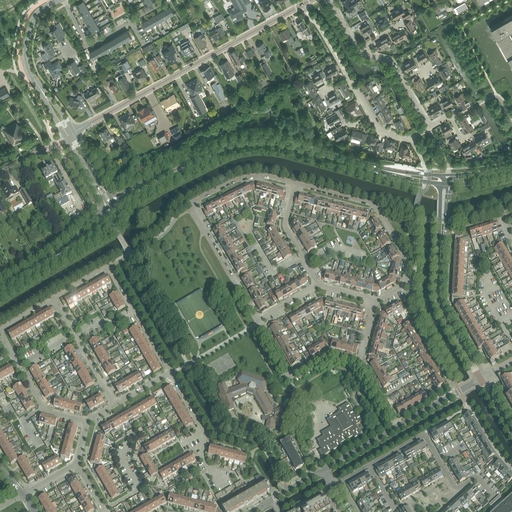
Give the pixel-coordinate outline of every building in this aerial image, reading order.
[(229,12),(233,19),(233,18),(236,16),(238,21),(244,18),(242,15),(243,15),(242,14),(241,13),(243,12),(243,13),(247,11),(243,4),(245,3),(246,5),(251,2),(250,1),(249,0),(231,0),(232,1),(233,3),(235,7),(234,7),(232,9),(232,8),(232,9),(232,10),(232,11),(229,12)] [(269,6),(272,4),(270,0),(263,0),(259,3),(264,11),(270,8),(269,6)] [(351,10),(354,8),(353,6),(358,4),(356,0),(350,0),(349,0),(339,0),(340,0),(342,4),(343,4),(344,6),(343,6),(346,12),(347,11),(347,12),(350,10),(351,10)] [(76,5),(79,10),(86,5),(83,1),(76,5)] [(467,8),(464,2),(454,9),(457,14),(467,8)] [(81,14),(89,10),(86,5),(79,10),(81,14)] [(165,9),(169,16),(174,14),(170,6),(165,9)] [(401,7),(392,13),(395,19),(402,15),(404,18),(410,15),(408,11),(404,13),(401,7)] [(169,16),(165,9),(161,12),(165,19),(169,16)] [(89,10),(81,14),(84,19),(91,15),(89,10)] [(438,14),(437,14),(440,18),(448,14),(445,10),(441,12),(438,14)] [(165,19),(161,12),(156,14),(160,22),(165,19)] [(383,17),(376,21),(380,28),(389,23),(386,19),(389,17),(386,12),(381,14),(383,17)] [(160,22),(156,14),(151,17),(155,24),(160,22)] [(220,14),(214,18),(217,23),(223,20),(220,14)] [(87,24),(94,20),(91,15),(84,19),(87,24)] [(412,15),(405,19),(407,22),(405,23),(407,27),(410,33),(416,29),(414,24),(413,25),(410,20),(414,18),(412,15)] [(511,16),(491,28),(511,65),(511,16)] [(155,24),(151,17),(146,20),(151,27),(155,24)] [(94,20),(87,24),(89,28),(97,24),(94,20)] [(151,27),(146,20),(142,22),(146,30),(151,27)] [(305,33),(309,39),(312,37),(307,27),(306,28),(302,21),(297,24),(299,28),(298,28),(300,32),(301,31),(303,34),(305,33)] [(374,27),(371,22),(361,27),(366,35),(370,32),(370,31),(372,30),(371,29),(374,27)] [(63,38),(60,34),(64,32),(59,23),(55,25),(57,28),(53,31),(54,31),(51,33),(56,42),(63,38)] [(187,23),(179,28),(183,35),(191,30),(187,23)] [(212,37),(215,41),(220,38),(220,37),(225,34),(219,23),(215,25),(217,28),(210,33),(212,37)] [(97,24),(89,28),(92,33),(100,29),(97,24)] [(279,34),(283,41),(288,38),(291,44),(295,41),(291,36),(286,29),(281,32),(281,33),(279,34)] [(397,34),(391,37),(395,44),(404,38),(405,39),(408,37),(404,30),(397,34)] [(122,33),(127,41),(131,38),(127,31),(122,33)] [(127,41),(122,33),(118,36),(122,43),(127,41)] [(194,38),(200,48),(206,44),(204,39),(205,38),(203,34),(194,38)] [(122,43),(118,36),(113,39),(117,46),(122,43)] [(380,44),(377,46),(380,51),(383,49),(382,47),(386,44),(387,45),(392,43),(388,36),(382,39),(382,40),(379,42),(380,44)] [(117,46),(113,39),(108,41),(112,49),(117,46)] [(112,49),(108,41),(104,44),(108,52),(112,49)] [(180,47),(185,56),(186,56),(189,54),(191,53),(194,51),(195,51),(195,50),(194,51),(189,41),(187,42),(187,41),(181,44),(182,46),(180,47)] [(43,47),(46,52),(41,55),(45,62),(54,57),(52,53),(54,52),(49,43),(43,47)] [(258,46),(256,47),(257,47),(258,50),(257,51),(259,54),(260,54),(262,58),(265,57),(266,57),(271,54),(268,49),(267,50),(263,43),(261,44),(260,43),(258,45),(259,45),(258,46)] [(108,52),(104,44),(99,47),(103,54),(108,52)] [(152,44),(142,49),(144,53),(153,47),(152,44)] [(168,51),(164,53),(166,57),(165,58),(169,64),(176,60),(173,54),(176,52),(172,45),(167,48),(168,51)] [(103,54),(99,47),(94,50),(98,57),(103,54)] [(252,49),(246,52),(249,58),(255,55),(252,49)] [(98,57),(94,50),(89,52),(94,60),(98,57)] [(438,55),(435,50),(428,54),(431,60),(432,60),(434,64),(435,63),(437,66),(442,62),(440,60),(439,60),(437,56),(438,55)] [(229,54),(235,65),(237,64),(238,65),(245,61),(243,57),(239,58),(235,51),(229,54)] [(416,56),(414,58),(417,63),(420,62),(423,61),(428,59),(423,51),(416,56)] [(155,58),(149,62),(151,65),(150,65),(155,72),(161,69),(159,66),(160,66),(155,58)] [(416,66),(412,59),(402,65),(406,72),(411,69),(416,66)] [(50,61),(43,65),(46,70),(49,68),(54,78),(61,74),(58,70),(62,68),(58,62),(52,65),(50,61)] [(122,64),(124,68),(127,72),(132,69),(127,61),(122,64)] [(220,65),(225,74),(224,74),(227,79),(234,74),(227,61),(220,65)] [(68,65),(73,74),(82,69),(83,72),(86,71),(83,65),(78,67),(74,62),(68,65)] [(266,62),(261,65),(267,75),(271,73),(266,62)] [(448,68),(445,63),(438,68),(440,70),(439,71),(440,73),(440,74),(442,79),(450,74),(447,69),(448,68)] [(339,72),(334,65),(324,71),(328,78),(334,74),(334,75),(339,72)] [(202,72),(206,80),(215,76),(210,67),(204,70),(202,71),(202,72)] [(138,82),(144,78),(143,78),(146,76),(142,69),(133,74),(138,82)] [(319,73),(312,77),(316,85),(321,82),(320,81),(323,80),(322,78),(325,77),(322,72),(319,73)] [(122,74),(116,78),(118,81),(118,80),(124,90),(130,86),(125,77),(124,77),(122,74)] [(236,77),(240,83),(242,86),(245,85),(239,75),(236,77)] [(418,79),(416,76),(411,79),(412,82),(414,81),(416,86),(415,87),(418,91),(425,87),(421,82),(419,78),(418,79)] [(432,79),(427,82),(431,89),(441,83),(437,76),(432,78),(432,79)] [(104,85),(106,88),(109,86),(114,94),(115,93),(116,93),(118,92),(118,91),(119,90),(113,79),(107,82),(105,78),(101,80),(104,85)] [(187,85),(193,97),(191,98),(200,114),(207,111),(197,94),(203,91),(201,88),(202,87),(197,79),(187,85)] [(374,86),(371,81),(364,85),(367,91),(368,91),(370,94),(369,95),(371,98),(378,94),(376,91),(375,92),(372,87),(374,86)] [(316,91),(310,82),(304,85),(306,90),(308,90),(310,94),(309,95),(311,98),(316,95),(314,92),(316,91)] [(350,94),(343,82),(336,86),(338,88),(339,88),(341,92),(340,93),(343,98),(350,94)] [(215,83),(211,85),(220,101),(224,98),(215,83)] [(82,94),(85,99),(87,98),(88,100),(99,94),(96,87),(92,90),(91,89),(88,91),(88,92),(84,94),(84,93),(82,94)] [(0,90),(0,100),(10,95),(5,88),(0,90)] [(329,99),(326,101),(329,106),(332,104),(332,105),(339,100),(335,93),(331,96),(328,98),(329,99)] [(464,99),(461,94),(455,98),(458,103),(462,110),(470,105),(468,102),(466,104),(463,99),(464,99)] [(70,98),(69,102),(73,104),(72,108),(77,110),(79,105),(81,106),(81,103),(84,102),(85,101),(82,96),(78,95),(78,97),(75,99),(70,98)] [(174,95),(161,103),(164,107),(166,106),(168,111),(180,105),(174,95)] [(386,106),(380,95),(372,100),(375,104),(376,104),(379,110),(386,106)] [(321,99),(319,96),(311,101),(313,104),(315,103),(317,107),(316,107),(319,112),(326,108),(323,103),(322,103),(320,100),(321,99)] [(442,102),(439,104),(442,109),(445,107),(446,108),(448,107),(449,107),(453,105),(449,97),(442,101),(442,102)] [(361,112),(356,102),(344,109),(350,111),(352,115),(357,112),(359,113),(361,112)] [(437,114),(442,110),(438,104),(428,109),(432,117),(437,114)] [(140,112),(139,112),(140,115),(139,116),(142,121),(143,120),(143,121),(144,121),(144,122),(146,125),(157,119),(156,115),(153,111),(152,111),(149,107),(144,110),(143,108),(139,110),(140,112)] [(380,112),(381,114),(383,117),(382,117),(385,122),(393,118),(388,110),(387,108),(380,112)] [(339,110),(338,110),(335,111),(336,113),(326,119),(329,123),(329,122),(331,125),(340,120),(338,117),(341,115),(340,112),(339,110)] [(119,119),(126,131),(133,127),(132,125),(135,123),(132,117),(131,117),(129,113),(119,119)] [(399,116),(394,119),(396,122),(394,123),(396,126),(395,126),(398,131),(405,126),(401,119),(399,116)] [(465,117),(458,121),(462,126),(466,132),(473,128),(471,126),(469,127),(467,122),(468,121),(465,117)] [(3,131),(12,147),(27,138),(20,126),(19,126),(17,122),(3,131)] [(444,135),(446,138),(451,135),(449,132),(450,132),(449,131),(452,130),(448,123),(441,127),(445,135),(444,135)] [(339,131),(337,128),(331,131),(333,135),(334,135),(336,138),(338,141),(348,135),(344,128),(339,131)] [(100,133),(105,142),(108,140),(109,143),(112,142),(110,138),(112,137),(107,129),(105,130),(104,130),(102,131),(102,132),(100,133)] [(181,131),(173,135),(176,140),(183,135),(181,131)] [(351,137),(352,138),(351,140),(360,142),(363,143),(366,134),(353,131),(352,135),(351,137)] [(487,132),(485,133),(484,131),(479,134),(480,135),(474,138),(478,145),(488,139),(488,137),(489,136),(487,132)] [(165,132),(158,136),(157,137),(161,144),(169,139),(165,132)] [(119,135),(116,136),(114,138),(117,145),(123,141),(119,135)] [(373,145),(372,147),(379,149),(380,142),(378,142),(379,138),(369,135),(367,143),(373,145)] [(447,140),(453,150),(460,146),(457,141),(455,139),(453,140),(452,137),(447,140)] [(381,142),(380,149),(381,149),(383,149),(383,148),(393,150),(395,142),(385,140),(384,143),(381,142)] [(461,148),(465,155),(470,152),(470,151),(477,147),(474,142),(467,146),(467,145),(461,148)] [(406,157),(406,156),(409,157),(410,152),(407,151),(408,148),(402,146),(400,152),(397,151),(396,157),(399,158),(399,155),(406,157)] [(57,185),(63,181),(60,176),(59,176),(57,173),(58,173),(57,173),(53,165),(48,168),(47,169),(42,171),(42,172),(46,179),(48,182),(48,183),(49,182),(54,180),(57,185)] [(63,181),(57,185),(56,185),(57,185),(61,193),(53,198),(55,201),(63,197),(64,197),(71,193),(71,192),(69,188),(69,187),(68,188),(67,186),(68,185),(67,185),(65,181),(64,180),(64,181),(63,181)] [(254,190),(253,183),(249,185),(248,184),(243,187),(247,195),(250,194),(249,193),(254,190)] [(258,183),(258,184),(253,183),(254,190),(259,192),(259,193),(261,194),(263,185),(258,183)] [(2,188),(8,199),(9,199),(9,200),(10,200),(12,198),(13,198),(12,197),(15,195),(19,192),(16,187),(12,189),(9,184),(2,188)] [(264,193),(267,194),(269,186),(263,185),(261,194),(260,196),(263,197),(264,193)] [(247,195),(243,187),(238,189),(242,196),(244,195),(246,198),(249,197),(247,195)] [(274,196),(277,196),(279,189),(274,188),(271,199),(273,200),(274,196)] [(24,189),(20,191),(28,205),(32,203),(24,189)] [(239,197),(242,196),(238,189),(234,192),(239,202),(241,201),(239,197)] [(280,197),(279,198),(279,200),(285,202),(286,194),(284,193),(284,191),(279,189),(277,196),(280,197)] [(237,203),(239,202),(234,192),(229,194),(232,201),(235,200),(237,203)] [(230,202),(232,201),(229,194),(224,197),(229,207),(231,206),(230,202)] [(305,196),(300,195),(299,198),(296,197),(294,204),(300,206),(301,203),(303,203),(305,196)] [(224,197),(219,199),(222,206),(225,205),(227,208),(229,207),(224,197)] [(316,199),(311,198),(308,209),(310,209),(311,205),(314,206),(316,199)] [(220,207),(222,206),(219,199),(214,202),(219,212),(222,211),(220,207)] [(326,202),(325,201),(325,200),(321,199),(321,200),(318,211),(321,212),(322,208),(324,209),(326,202)] [(217,213),(219,212),(214,202),(209,204),(213,211),(215,209),(217,213)] [(331,215),(332,213),(334,214),(337,204),(332,203),(329,214),(331,215)] [(214,213),(213,211),(209,204),(204,207),(206,209),(203,210),(206,216),(206,217),(214,213)] [(339,217),(342,218),(342,216),(345,217),(347,207),(346,207),(346,205),(342,204),(342,206),(340,213),(339,217)] [(356,217),(358,210),(353,209),(350,220),(352,221),(353,217),(356,217)] [(267,219),(276,221),(277,216),(275,215),(276,212),(270,211),(269,217),(267,216),(267,219)] [(361,220),(363,221),(364,219),(369,221),(373,215),(368,213),(369,213),(363,211),(361,220)] [(371,225),(370,226),(368,227),(369,229),(379,224),(376,219),(373,215),(369,221),(371,225)] [(296,218),(293,220),(291,221),(293,223),(291,224),(292,226),(291,227),(293,230),(302,225),(302,224),(299,220),(298,220),(296,218)] [(269,225),(269,228),(274,227),(276,221),(267,219),(266,221),(268,222),(267,225),(269,225)] [(498,222),(490,224),(492,233),(498,232),(496,225),(498,224),(498,222)] [(302,225),(293,230),(295,233),(296,232),(297,234),(303,230),(302,227),(305,225),(304,223),(302,224),(302,225)] [(379,224),(369,229),(370,232),(371,231),(374,235),(376,234),(377,235),(382,232),(380,229),(382,228),(379,224)] [(220,226),(213,230),(216,235),(226,229),(225,227),(221,229),(220,226)] [(268,235),(269,237),(277,232),(274,227),(269,228),(270,230),(268,231),(269,234),(268,235)] [(227,231),(226,229),(216,235),(219,240),(225,236),(224,234),(227,231)] [(474,229),(469,231),(472,240),(476,238),(477,238),(474,229)] [(308,230),(305,232),(303,230),(297,234),(300,238),(310,233),(308,230)] [(272,238),(273,241),(280,237),(277,232),(269,237),(267,238),(268,240),(272,238)] [(380,240),(376,242),(377,244),(380,243),(387,238),(385,233),(383,234),(382,232),(377,235),(380,240)] [(311,235),(310,233),(300,238),(302,243),(309,239),(307,237),(311,235)] [(225,236),(219,240),(221,245),(231,239),(230,236),(227,238),(225,236)] [(282,242),(280,237),(273,241),(275,243),(271,245),(272,248),(282,242)] [(390,243),(387,238),(380,243),(377,244),(379,246),(380,245),(382,248),(390,243)] [(224,249),(232,244),(231,242),(233,241),(231,239),(221,245),(224,249)] [(310,242),(309,239),(302,243),(305,248),(315,242),(314,240),(310,242)] [(279,250),(285,246),(282,242),(272,248),(274,250),(277,248),(279,250)] [(305,248),(308,253),(314,249),(313,246),(316,244),(315,242),(305,248)] [(468,260),(472,260),(472,258),(468,258),(469,243),(467,243),(465,243),(462,243),(460,243),(455,242),(452,297),(466,297),(467,293),(470,293),(470,291),(467,291),(467,282),(471,282),(471,280),(467,280),(468,271),(471,271),(471,269),(468,269),(468,260)] [(224,249),(227,254),(237,248),(236,246),(234,247),(232,244),(224,249)] [(494,249),(496,252),(497,253),(505,249),(502,244),(494,249)] [(289,250),(287,247),(286,248),(285,246),(279,250),(280,253),(277,255),(278,257),(289,250)] [(390,246),(382,250),(386,257),(388,257),(396,252),(395,252),(393,247),(391,248),(390,246)] [(237,248),(227,254),(230,259),(236,255),(235,252),(238,250),(237,248)] [(497,254),(499,258),(507,253),(505,249),(497,253),(496,252),(494,254),(495,256),(497,254)] [(291,256),(290,254),(291,254),(289,250),(278,257),(279,259),(283,257),(284,260),(291,256)] [(388,257),(391,263),(400,262),(398,257),(398,256),(399,255),(397,251),(395,252),(396,252),(388,257)] [(502,263),(510,258),(507,253),(499,258),(501,262),(502,263)] [(239,256),(238,254),(236,255),(230,259),(232,263),(242,257),(241,255),(239,256)] [(242,257),(232,263),(235,268),(242,264),(240,262),(244,260),(242,257)] [(511,263),(511,261),(510,258),(502,263),(501,262),(499,263),(500,265),(502,264),(505,267),(511,263)] [(391,263),(390,269),(398,272),(400,266),(399,266),(400,262),(391,263)] [(240,271),(242,274),(247,271),(244,266),(243,267),(242,264),(235,268),(238,273),(240,271)] [(398,272),(390,269),(389,272),(390,272),(389,277),(395,282),(396,277),(397,277),(398,272)] [(330,281),(332,273),(329,273),(329,271),(324,270),(322,275),(325,276),(324,279),(330,281)] [(335,282),(338,271),(335,270),(334,274),(332,273),(330,281),(335,282)] [(245,284),(251,281),(252,280),(248,273),(242,276),(243,279),(242,279),(245,284)] [(342,276),(340,283),(345,285),(348,274),(346,273),(345,277),(342,276)] [(107,275),(102,278),(106,286),(111,283),(107,275)] [(293,283),(297,289),(302,286),(297,279),(296,276),(294,278),(296,281),(293,283)] [(300,279),(299,277),(297,279),(302,286),(307,284),(306,282),(308,281),(305,276),(300,279)] [(356,287),(356,288),(359,276),(356,276),(356,277),(353,276),(352,279),(351,286),(356,287)] [(355,289),(359,290),(360,289),(361,289),(363,282),(364,279),(361,278),(361,277),(359,276),(356,288),(356,287),(355,289)] [(387,289),(390,287),(389,286),(391,285),(391,284),(395,282),(389,277),(388,276),(381,280),(386,288),(387,289)] [(102,288),(106,286),(102,278),(97,281),(102,288)] [(367,278),(366,282),(363,282),(361,289),(366,290),(369,282),(369,279),(367,278)] [(253,279),(252,280),(251,281),(245,284),(247,289),(249,288),(250,291),(255,288),(258,287),(253,279)] [(371,284),(371,282),(372,280),(369,279),(369,282),(366,290),(372,292),(372,291),(377,292),(376,285),(371,284)] [(379,281),(380,282),(376,285),(377,292),(381,290),(386,288),(381,280),(379,281)] [(97,291),(102,288),(97,281),(93,284),(97,291)] [(287,282),(293,293),(297,291),(296,290),(297,289),(293,283),(291,284),(289,281),(287,282)] [(288,295),(289,294),(290,295),(293,293),(287,282),(284,283),(286,287),(284,288),(288,295)] [(92,294),(97,291),(93,284),(88,286),(92,294)] [(88,296),(92,294),(88,286),(83,289),(88,296)] [(279,286),(277,287),(283,297),(284,299),(287,296),(287,295),(288,295),(284,288),(281,289),(279,286)] [(278,300),(283,297),(277,287),(275,288),(277,292),(274,294),(278,300)] [(255,288),(250,291),(249,292),(252,297),(262,291),(260,289),(257,291),(255,288)] [(83,299),(88,296),(83,289),(79,292),(83,299)] [(254,301),(261,297),(259,295),(263,293),(262,291),(252,297),(254,301)] [(78,302),(83,299),(79,292),(74,294),(78,302)] [(117,293),(109,297),(112,302),(120,298),(117,293)] [(74,305),(78,302),(74,294),(69,297),(74,305)] [(67,304),(69,307),(74,305),(69,297),(62,302),(64,306),(67,304)] [(257,306),(265,301),(267,300),(266,298),(262,300),(261,297),(254,301),(257,306)] [(112,302),(115,307),(122,302),(120,298),(112,302)] [(323,307),(321,299),(317,302),(317,301),(312,304),(317,312),(319,311),(318,309),(323,307)] [(327,310),(329,310),(330,310),(332,301),(326,300),(326,301),(321,299),(323,307),(327,308),(327,310)] [(499,349),(494,341),(494,340),(491,342),(486,333),(489,331),(488,330),(485,331),(481,324),(484,322),(483,320),(480,322),(476,315),(479,313),(478,311),(475,313),(470,305),(473,303),(472,302),(469,303),(467,299),(454,307),(479,349),(481,348),(490,362),(511,349),(509,344),(499,349)] [(260,310),(262,313),(268,310),(265,304),(266,304),(265,301),(257,306),(260,311),(260,310)] [(330,310),(329,310),(329,313),(331,313),(332,309),(335,310),(337,303),(332,301),(330,310)] [(394,305),(397,311),(399,314),(406,310),(401,301),(399,303),(399,302),(394,305)] [(122,302),(115,307),(118,311),(125,307),(122,302)] [(317,312),(312,304),(307,307),(311,313),(314,312),(316,315),(318,314),(317,312)] [(339,315),(342,316),(342,315),(345,315),(346,313),(348,306),(342,304),(339,315)] [(395,313),(397,311),(394,305),(389,308),(394,315),(393,315),(395,318),(397,316),(395,313)] [(353,306),(353,307),(350,318),(352,319),(353,315),(356,316),(358,308),(357,308),(357,307),(353,306)] [(45,311),(49,319),(54,316),(52,313),(55,311),(53,307),(45,311)] [(309,315),(311,313),(307,307),(303,310),(309,320),(311,318),(309,315)] [(356,316),(359,317),(359,318),(364,319),(366,314),(363,313),(364,310),(358,308),(356,316)] [(393,315),(394,315),(389,308),(384,310),(384,311),(380,313),(386,318),(391,315),(391,317),(393,315)] [(302,319),(303,321),(306,320),(306,321),(309,320),(303,310),(298,312),(302,319)] [(45,321),(49,319),(45,311),(40,314),(45,321)] [(293,315),(299,325),(301,324),(299,320),(302,319),(298,312),(297,313),(296,312),(293,314),(293,315)] [(377,323),(386,326),(386,323),(385,323),(386,318),(380,313),(379,318),(378,318),(377,323)] [(40,324),(45,321),(40,314),(36,317),(40,324)] [(299,325),(293,315),(288,318),(292,324),(295,323),(297,326),(299,325)] [(35,327),(40,324),(36,317),(31,319),(35,327)] [(31,330),(35,327),(31,319),(26,322),(31,330)] [(283,327),(282,325),(279,327),(276,321),(268,326),(270,329),(269,329),(271,333),(272,332),(273,333),(281,329),(283,327)] [(26,332),(31,330),(26,322),(22,325),(26,332)] [(401,331),(402,333),(412,327),(409,322),(403,326),(404,329),(401,331)] [(21,335),(26,332),(22,325),(17,327),(21,335)] [(140,332),(137,327),(134,328),(133,325),(128,329),(132,336),(140,332)] [(17,338),(21,335),(17,327),(12,330),(17,338)] [(284,330),(283,327),(281,329),(273,333),(276,338),(282,334),(281,332),(284,330)] [(407,333),(408,336),(415,332),(412,327),(402,333),(404,335),(407,333)] [(376,329),(374,334),(385,337),(386,334),(382,333),(383,331),(376,329)] [(17,338),(12,330),(7,333),(12,340),(17,338)] [(140,332),(132,336),(135,341),(142,336),(140,332)] [(288,337),(286,332),(282,334),(276,338),(276,339),(275,340),(277,343),(288,337)] [(406,340),(408,342),(418,336),(415,332),(408,336),(410,338),(406,340)] [(137,345),(145,341),(142,336),(135,341),(137,345)] [(412,342),(414,345),(420,341),(418,336),(408,342),(409,344),(412,342)] [(89,342),(92,347),(99,343),(98,341),(100,339),(99,337),(89,342)] [(288,337),(277,343),(279,347),(280,346),(281,347),(288,344),(290,342),(288,340),(290,339),(288,337)] [(320,351),(325,348),(324,346),(326,344),(323,338),(315,342),(320,351)] [(336,349),(338,342),(338,340),(330,338),(329,344),(331,345),(331,347),(336,349)] [(341,342),(338,342),(336,349),(341,350),(344,339),(342,338),(341,342)] [(379,344),(380,341),(373,339),(371,344),(383,347),(383,345),(382,345),(379,344)] [(140,350),(148,346),(145,341),(137,345),(140,350)] [(412,350),(413,352),(423,346),(420,341),(414,345),(415,348),(412,350)] [(95,352),(104,346),(102,342),(99,343),(92,347),(95,352)] [(312,342),(310,344),(316,354),(320,351),(315,342),(313,344),(312,342)] [(358,345),(352,344),(352,343),(349,342),(348,344),(349,344),(347,352),(348,352),(347,353),(351,354),(352,353),(356,354),(358,345)] [(281,347),(284,352),(294,346),(293,344),(289,346),(288,344),(281,347)] [(316,354),(310,344),(308,345),(310,348),(307,350),(311,356),(316,354)] [(72,346),(64,351),(67,355),(75,351),(72,346)] [(104,346),(95,352),(97,357),(107,351),(104,346)] [(143,355),(150,350),(148,346),(140,350),(143,355)] [(287,357),(293,353),(292,351),(295,348),(294,346),(284,352),(283,353),(285,356),(286,356),(287,357)] [(418,352),(419,354),(426,351),(423,346),(413,352),(414,354),(418,352)] [(146,359),(153,355),(150,350),(143,355),(146,359)] [(377,354),(377,352),(370,350),(369,355),(368,360),(377,359),(378,355),(377,354)] [(67,355),(70,360),(77,356),(75,351),(67,355)] [(110,356),(108,353),(107,351),(97,357),(100,361),(110,356)] [(299,356),(298,353),(297,351),(293,353),(287,357),(287,358),(286,359),(288,362),(297,357),(299,356)] [(417,359),(419,361),(429,355),(426,351),(419,354),(421,357),(417,359)] [(148,364),(156,360),(153,355),(146,359),(148,364)] [(423,361),(425,364),(431,360),(429,355),(419,361),(420,363),(423,361)] [(70,360),(67,362),(70,366),(72,365),(80,360),(77,356),(70,360)] [(110,356),(100,361),(103,366),(110,362),(109,359),(111,358),(110,356)] [(297,357),(288,362),(290,366),(291,365),(292,366),(299,363),(297,360),(301,358),(299,356),(297,357)] [(379,362),(377,359),(368,360),(370,364),(370,365),(373,369),(379,366),(378,363),(379,362)] [(80,360),(72,365),(75,369),(83,365),(80,360)] [(151,369),(158,364),(156,360),(148,364),(151,369)] [(423,368),(424,370),(434,365),(431,360),(425,364),(426,366),(423,368)] [(106,371),(115,365),(114,363),(112,364),(110,362),(103,366),(106,371)] [(161,369),(158,364),(151,369),(154,373),(161,369)] [(10,365),(5,368),(10,376),(15,373),(10,365)] [(30,371),(33,375),(40,371),(39,369),(41,368),(39,365),(30,371)] [(78,374),(85,370),(83,365),(75,369),(78,374)] [(106,371),(108,375),(118,370),(115,365),(106,371)] [(429,371),(430,373),(437,369),(434,365),(424,370),(425,373),(429,371)] [(381,368),(379,366),(373,369),(375,374),(385,368),(384,366),(381,368)] [(10,376),(5,368),(1,371),(5,378),(10,376)] [(385,368),(375,374),(378,379),(385,375),(383,372),(387,370),(385,368)] [(428,378),(429,380),(430,380),(437,376),(440,374),(437,369),(430,373),(432,376),(428,378)] [(81,379),(88,374),(85,370),(78,374),(81,379)] [(143,380),(138,372),(137,370),(132,373),(138,383),(143,380)] [(35,380),(45,374),(44,372),(41,373),(40,371),(33,375),(35,380)] [(219,384),(218,386),(220,392),(218,395),(222,403),(225,405),(228,411),(229,411),(234,409),(236,408),(232,402),(233,401),(233,399),(238,397),(239,395),(240,396),(246,393),(247,392),(249,395),(251,396),(254,395),(254,396),(256,400),(259,401),(258,403),(261,408),(263,409),(262,411),(265,415),(267,416),(268,417),(267,418),(267,419),(266,427),(270,430),(274,430),(276,426),(281,425),(283,422),(283,418),(286,414),(286,410),(282,407),(275,410),(274,409),(274,408),(273,406),(273,405),(274,404),(268,393),(266,394),(265,394),(264,392),(265,391),(267,384),(265,380),(260,378),(259,379),(257,377),(242,372),(240,372),(237,380),(239,382),(241,383),(241,384),(228,389),(227,389),(224,383),(223,382),(219,384)] [(511,372),(500,380),(508,394),(506,395),(511,406),(511,372)] [(138,383),(132,373),(130,375),(131,377),(129,378),(133,385),(138,383)] [(38,385),(46,380),(44,378),(46,377),(45,374),(35,380),(38,385)] [(88,374),(81,379),(83,383),(91,379),(88,374)] [(381,383),(387,380),(391,378),(389,375),(386,377),(385,375),(378,379),(379,380),(377,381),(379,384),(381,383)] [(437,376),(430,380),(429,380),(427,381),(428,384),(432,382),(433,384),(440,380),(437,376)] [(123,379),(128,388),(133,385),(129,378),(126,379),(125,377),(123,379)] [(381,383),(384,388),(390,384),(389,382),(392,380),(391,378),(387,380),(381,383)] [(83,383),(86,388),(94,384),(91,379),(83,383)] [(119,383),(124,391),(128,388),(123,379),(120,380),(122,382),(119,383)] [(41,389),(50,384),(49,381),(47,383),(46,380),(38,385),(41,389)] [(443,385),(440,380),(433,384),(435,387),(433,387),(435,390),(443,385)] [(118,381),(113,384),(118,392),(115,393),(116,395),(124,391),(119,383),(118,381)] [(13,388),(16,393),(24,389),(21,384),(13,388)] [(43,394),(51,390),(50,387),(52,386),(50,384),(41,389),(43,394)] [(167,396),(174,391),(171,387),(164,391),(167,396)] [(19,398),(26,393),(24,389),(16,393),(19,398)] [(416,391),(422,401),(427,398),(423,391),(421,393),(419,389),(416,391)] [(54,395),(51,390),(43,394),(46,399),(51,396),(52,398),(55,397),(54,395)] [(169,400),(177,396),(174,391),(167,396),(169,400)] [(422,401),(416,391),(414,392),(416,395),(414,397),(418,403),(422,401)] [(22,402),(29,398),(26,393),(19,398),(22,402)] [(95,398),(95,397),(94,395),(91,397),(93,399),(90,400),(95,408),(99,405),(95,398)] [(100,395),(95,397),(95,398),(99,405),(107,400),(106,398),(103,400),(100,395)] [(407,396),(413,406),(418,403),(414,397),(411,398),(409,395),(407,396)] [(172,405),(180,401),(177,396),(169,400),(172,405)] [(408,409),(413,406),(407,396),(405,397),(407,401),(404,402),(408,409)] [(55,397),(52,398),(53,400),(55,401),(53,406),(59,408),(61,399),(56,398),(55,397)] [(153,397),(148,400),(152,408),(157,405),(153,397)] [(24,407),(32,403),(29,398),(22,402),(24,407)] [(64,409),(67,398),(65,398),(64,398),(64,400),(61,399),(59,408),(64,409)] [(83,404),(85,407),(87,406),(90,411),(95,408),(90,400),(83,404)] [(152,408),(148,400),(143,403),(147,410),(152,408)] [(400,400),(398,401),(404,411),(408,409),(404,402),(402,404),(400,400)] [(71,402),(69,411),(75,412),(77,404),(78,401),(75,401),(74,403),(71,402)] [(180,401),(172,405),(175,410),(182,405),(180,401)] [(398,401),(396,403),(398,406),(395,408),(399,414),(404,411),(398,401)] [(32,411),(36,409),(32,403),(24,407),(27,412),(31,409),(32,411)] [(147,410),(143,403),(138,406),(143,413),(147,410)] [(361,434),(356,425),(363,421),(359,414),(356,416),(348,403),(338,409),(340,412),(329,418),(326,420),(331,427),(321,433),(323,436),(317,440),(322,449),(318,451),(322,457),(342,445),(340,443),(353,436),(354,438),(361,434)] [(82,405),(77,404),(75,412),(80,413),(81,408),(83,408),(85,407),(83,404),(82,405)] [(177,414),(185,410),(182,405),(175,410),(177,414)] [(143,413),(138,406),(134,408),(138,416),(143,413)] [(138,416),(134,408),(129,411),(133,418),(138,416)] [(180,419),(188,415),(185,410),(177,414),(180,419)] [(124,414),(129,421),(130,423),(135,421),(133,418),(129,411),(124,414)] [(465,422),(473,418),(470,413),(463,417),(465,422)] [(45,424),(47,416),(39,414),(37,415),(38,416),(39,416),(41,417),(39,423),(45,424)] [(129,421),(124,414),(120,416),(124,424),(129,421)] [(183,424),(190,419),(188,415),(180,419),(183,424)] [(124,424),(120,416),(115,419),(119,427),(124,424)] [(465,422),(468,427),(476,422),(473,418),(465,422)] [(110,422),(115,429),(119,427),(115,419),(110,422)] [(183,424),(187,431),(192,428),(191,425),(193,424),(190,419),(183,424)] [(106,425),(110,432),(112,434),(116,432),(115,429),(110,422),(106,425)] [(454,430),(449,422),(444,425),(449,433),(454,430)] [(468,427),(471,431),(479,427),(476,422),(468,427)] [(103,431),(98,433),(104,436),(105,435),(110,432),(106,425),(101,427),(103,431)] [(444,425),(440,428),(444,436),(449,433),(444,425)] [(481,432),(479,427),(471,431),(474,436),(481,432)] [(435,431),(440,438),(444,436),(440,428),(435,431)] [(66,436),(75,438),(76,433),(66,430),(65,432),(67,433),(66,436)] [(168,430),(166,431),(171,441),(176,438),(172,430),(169,432),(168,430)] [(162,436),(167,443),(171,441),(166,431),(163,432),(164,434),(162,436)] [(435,431),(430,433),(435,441),(440,438),(435,431)] [(484,436),(481,432),(474,436),(476,441),(484,436)] [(106,438),(103,438),(104,436),(98,433),(96,442),(104,444),(106,438)] [(167,443),(162,436),(160,437),(159,435),(156,436),(162,446),(167,443)] [(8,438),(7,436),(0,439),(0,445),(0,446),(8,441),(6,439),(8,438)] [(153,441),(157,449),(162,446),(156,436),(154,438),(155,440),(153,441)] [(484,436),(476,441),(479,445),(487,441),(484,436)] [(282,449),(291,444),(294,442),(291,438),(288,440),(288,439),(281,443),(283,448),(282,448),(282,449)] [(64,446),(72,448),(73,443),(63,440),(62,443),(64,443),(64,446)] [(148,444),(153,451),(157,449),(153,441),(151,443),(149,440),(147,442),(148,444)] [(9,444),(8,441),(0,446),(3,450),(12,445),(11,443),(9,444)] [(422,441),(417,444),(422,452),(429,449),(427,446),(425,447),(422,441)] [(487,441),(479,445),(482,450),(489,446),(487,441)] [(148,444),(143,447),(144,448),(143,453),(150,455),(151,453),(153,451),(148,444)] [(285,453),(294,448),(293,445),(292,446),(291,444),(282,449),(285,453)] [(422,452),(417,444),(413,447),(418,455),(422,452)] [(14,447),(12,445),(3,450),(6,455),(13,451),(12,448),(14,447)] [(208,455),(208,454),(214,456),(216,447),(210,446),(209,453),(206,452),(205,453),(206,455),(208,455)] [(484,455),(492,450),(489,446),(482,450),(484,455)] [(418,455),(413,447),(408,450),(413,458),(418,455)] [(287,457),(296,452),(295,450),(296,450),(294,448),(285,453),(287,457)] [(311,462),(303,448),(300,449),(308,463),(311,462)] [(413,458),(408,450),(403,452),(406,458),(405,459),(406,462),(413,458)] [(492,450),(484,455),(482,456),(485,461),(484,462),(487,465),(489,463),(493,459),(491,457),(495,455),(492,450)] [(6,455),(8,460),(18,454),(17,452),(14,453),(13,451),(6,455)] [(65,458),(69,459),(71,453),(60,451),(59,453),(62,454),(60,459),(64,462),(65,458)] [(191,464),(196,461),(193,456),(195,455),(196,453),(194,452),(187,456),(191,464)] [(290,462),(299,456),(298,454),(297,455),(296,452),(287,457),(290,462)] [(150,455),(143,453),(141,458),(140,458),(143,463),(151,459),(149,457),(150,455)] [(11,465),(17,461),(19,460),(18,460),(17,458),(19,457),(18,454),(8,460),(11,465)] [(406,462),(405,459),(403,460),(400,454),(395,457),(400,465),(406,462)] [(50,458),(56,467),(64,462),(60,459),(58,460),(56,457),(54,458),(53,456),(50,458)] [(191,464),(187,456),(182,459),(186,467),(191,464)] [(292,466),(301,461),(300,459),(301,459),(299,456),(290,462),(292,466)] [(24,457),(18,460),(19,460),(17,461),(20,466),(29,460),(28,458),(26,459),(24,457)] [(95,469),(100,466),(99,465),(100,459),(92,457),(90,463),(95,464),(94,468),(95,469)] [(395,468),(400,465),(395,457),(390,460),(395,468)] [(51,470),(56,467),(50,458),(48,459),(49,461),(47,462),(51,470)] [(146,468),(153,463),(151,459),(143,463),(146,468)] [(186,467),(182,459),(177,462),(182,469),(186,467)] [(452,468),(460,464),(457,459),(449,463),(452,468)] [(31,462),(29,460),(20,466),(22,470),(30,466),(29,464),(31,462)] [(390,471),(395,468),(390,460),(386,463),(390,471)] [(493,467),(497,471),(504,465),(500,460),(497,463),(495,461),(490,465),(492,468),(493,467)] [(301,461),(292,466),(295,471),(296,470),(304,466),(305,465),(303,463),(302,463),(301,461)] [(47,462),(44,464),(43,462),(41,463),(46,473),(51,470),(47,462)] [(182,469),(177,462),(173,465),(177,472),(182,469)] [(148,472),(156,468),(153,463),(146,468),(148,472)] [(386,473),(390,471),(386,463),(381,465),(386,473)] [(454,473),(462,468),(460,464),(452,468),(454,473)] [(177,472),(173,465),(168,467),(172,475),(177,472)] [(381,465),(376,468),(376,469),(375,470),(379,477),(386,473),(381,465)] [(504,465),(497,471),(501,475),(507,469),(504,465)] [(25,475),(35,469),(33,467),(31,468),(30,466),(22,470),(25,475)] [(101,468),(100,466),(95,469),(99,476),(106,472),(103,467),(102,468),(101,468)] [(172,475),(168,467),(163,470),(168,478),(172,475)] [(156,468),(148,472),(151,477),(152,477),(157,478),(159,471),(157,470),(156,468)] [(433,482),(443,477),(440,472),(442,471),(440,468),(429,474),(433,482)] [(457,478),(465,473),(462,468),(454,473),(457,478)] [(36,472),(35,469),(25,475),(30,483),(34,480),(32,477),(35,475),(34,473),(36,472)] [(504,479),(511,473),(507,469),(501,475),(504,479)] [(168,478),(163,470),(161,471),(159,471),(157,478),(162,479),(163,480),(168,478)] [(106,472),(99,476),(101,481),(109,476),(106,472)] [(363,476),(367,484),(369,486),(370,486),(373,482),(372,481),(374,480),(372,477),(371,478),(367,473),(363,476)] [(465,473),(457,478),(460,482),(468,478),(465,473)] [(68,482),(71,487),(78,482),(74,474),(72,476),(73,479),(68,482)] [(424,477),(429,485),(433,482),(429,474),(424,477)] [(255,477),(259,484),(249,489),(246,484),(232,492),(235,498),(221,506),(224,511),(235,511),(237,511),(270,492),(269,491),(270,490),(270,488),(269,486),(269,485),(266,480),(264,481),(260,475),(255,477)] [(104,485),(112,481),(109,476),(101,481),(104,485)] [(367,484),(363,476),(358,479),(363,487),(367,484)] [(424,477),(417,481),(419,483),(421,483),(424,488),(429,485),(424,477)] [(419,483),(417,481),(416,478),(409,482),(411,484),(416,493),(420,490),(417,484),(419,483)] [(353,481),(358,490),(363,487),(358,479),(353,481)] [(107,490),(114,486),(112,481),(104,485),(107,490)] [(351,493),(353,492),(358,490),(353,481),(348,484),(350,487),(348,487),(351,493)] [(73,491),(81,487),(78,482),(71,487),(73,491)] [(411,484),(406,487),(411,495),(416,493),(411,484)] [(114,486),(107,490),(110,495),(117,490),(114,486)] [(469,490),(475,496),(479,492),(473,486),(469,490)] [(76,496),(84,491),(81,487),(73,491),(76,496)] [(406,487),(401,490),(406,498),(411,495),(406,487)] [(117,490),(110,495),(112,499),(120,495),(117,490)] [(398,496),(401,501),(406,498),(401,490),(395,494),(397,497),(398,496)] [(465,493),(471,500),(475,496),(469,490),(465,493)] [(79,501),(86,496),(84,491),(76,496),(79,501)] [(49,499),(46,494),(43,496),(41,493),(37,496),(41,504),(49,499)] [(461,497),(467,503),(471,500),(465,493),(461,497)] [(169,498),(166,497),(167,503),(173,504),(175,496),(170,494),(169,498)] [(178,506),(181,495),(178,494),(178,497),(175,496),(173,504),(178,506)] [(162,506),(167,503),(166,497),(164,499),(162,495),(157,498),(162,506)] [(82,505),(89,501),(86,496),(79,501),(82,505)] [(304,507),(298,510),(294,511),(334,511),(325,496),(305,508),(304,507)] [(511,511),(511,496),(494,511),(511,511)] [(151,499),(157,508),(162,506),(157,498),(155,500),(154,497),(154,498),(151,499)] [(186,499),(183,507),(189,508),(192,498),(189,497),(188,499),(186,499)] [(363,501),(357,504),(360,509),(368,504),(365,497),(362,499),(363,501)] [(457,501),(463,507),(467,503),(461,497),(457,501)] [(44,508),(51,504),(49,499),(41,504),(44,508)] [(157,508),(151,499),(149,500),(150,502),(148,504),(152,511),(157,508)] [(196,501),(194,510),(199,511),(202,500),(201,500),(199,500),(199,502),(196,501)] [(84,510),(92,505),(89,501),(82,505),(84,510)] [(142,504),(146,511),(150,511),(152,511),(148,504),(147,501),(142,504)] [(453,504),(459,511),(463,507),(457,501),(453,504)] [(207,504),(204,511),(210,511),(212,506),(213,503),(210,503),(209,505),(207,504)]
